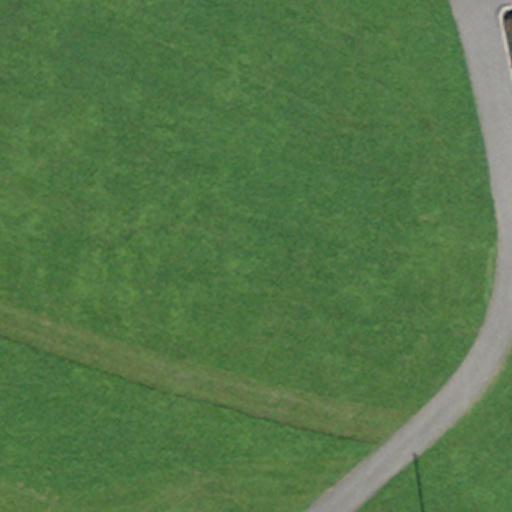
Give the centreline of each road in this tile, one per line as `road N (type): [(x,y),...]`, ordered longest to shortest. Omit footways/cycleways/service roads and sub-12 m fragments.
road 1 (track): [(511,305),(488,367),(320,511)]
road 2 (track): [(470,0),(511,166)]
